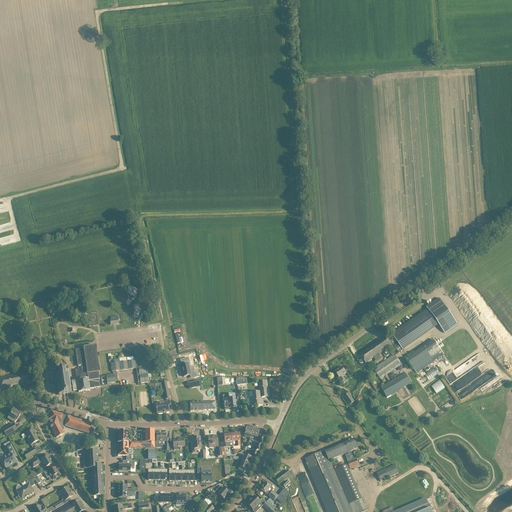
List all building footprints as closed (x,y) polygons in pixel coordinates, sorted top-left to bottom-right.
[(0,233),(12,230),(11,223),(0,225),(0,233)] [(427,307),(428,310),(439,325),(445,333),(457,324),(439,298),(435,301),(427,307)] [(386,337),(360,355),(363,359),(366,364),(372,359),(374,358),(376,361),(382,357),(379,354),(393,344),(397,351),(399,353),(403,350),(392,335),(388,338),(389,339),(388,340),(386,337)] [(417,374),(444,354),(434,339),(407,358),(417,374)] [(96,345),(83,347),(83,349),(75,350),(78,366),(82,365),(82,369),(75,370),(77,380),(72,381),(72,386),(73,391),(78,391),(78,392),(90,391),(90,389),(94,388),(100,387),(99,380),(100,379),(99,372),(100,372),(99,366),(96,350),(97,350),(96,345)] [(380,378),(401,364),(394,354),(373,369),(380,378)] [(194,362),(193,358),(193,356),(184,359),(185,364),(181,365),(182,370),(183,371),(184,376),(183,376),(184,377),(191,375),(188,363),(194,362)] [(136,368),(136,364),(135,360),(127,361),(128,370),(136,368)] [(120,371),(124,370),(128,370),(127,361),(119,363),(120,371)] [(112,372),(120,371),(119,363),(111,364),(111,367),(112,372)] [(59,369),(55,369),(56,371),(55,371),(56,375),(56,376),(57,376),(57,380),(56,380),(56,381),(57,381),(58,385),(57,385),(57,386),(58,385),(58,390),(58,395),(63,394),(67,394),(72,393),(72,392),(71,388),(70,378),(69,378),(68,374),(69,374),(68,369),(68,368),(68,366),(64,367),(63,367),(63,368),(60,368),(60,367),(59,368),(60,368),(59,369)] [(139,375),(147,374),(146,366),(138,367),(139,375)] [(346,373),(345,371),(342,367),(335,372),(342,382),(345,380),(342,376),(346,373)] [(426,374),(430,379),(441,372),(437,367),(426,374)] [(0,378),(0,381),(2,388),(31,382),(29,372),(0,378)] [(118,381),(117,376),(115,377),(114,374),(109,375),(106,375),(107,384),(115,383),(115,381),(118,381)] [(151,374),(148,375),(147,374),(139,375),(140,378),(137,378),(138,382),(140,382),(140,383),(145,383),(149,382),(148,378),(151,377),(151,374)] [(200,388),(216,388),(215,376),(207,376),(208,382),(200,382),(200,388)] [(390,383),(381,388),(387,398),(396,392),(406,386),(400,377),(390,383)] [(440,379),(431,385),(437,393),(446,387),(440,379)] [(268,388),(267,381),(258,381),(260,392),(252,393),(252,392),(249,393),(250,397),(251,397),(252,405),(258,404),(258,405),(263,405),(262,401),(261,401),(261,398),(269,397),(269,392),(268,388)] [(170,399),(167,388),(166,382),(159,383),(160,390),(163,389),(165,400),(170,399)] [(371,394),(365,385),(361,388),(367,396),(371,394)] [(350,405),(354,402),(355,401),(349,393),(348,394),(344,397),(350,405)] [(236,406),(235,394),(228,395),(229,399),(223,400),(224,410),(233,409),(233,407),(236,406)] [(155,405),(157,414),(169,412),(168,402),(155,405)] [(215,402),(190,403),(190,412),(203,411),(203,410),(216,410),(215,402)] [(15,423),(18,418),(21,414),(13,409),(11,414),(10,415),(9,415),(7,419),(15,423)] [(70,416),(67,415),(67,416),(63,415),(63,414),(52,411),(51,412),(50,412),(49,413),(48,415),(49,416),(50,416),(49,420),(51,420),(50,425),(51,428),(56,438),(61,435),(64,434),(62,431),(64,430),(63,427),(64,426),(89,434),(92,424),(70,417),(70,416)] [(6,436),(17,430),(13,424),(3,430),(6,436)] [(251,436),(253,429),(246,427),(245,434),(251,436)] [(36,434),(33,429),(28,431),(24,434),(31,445),(38,441),(35,434),(36,434)] [(257,439),(258,434),(259,431),(253,429),(251,436),(250,439),(250,440),(256,442),(255,446),(259,447),(261,440),(257,439)] [(141,441),(141,449),(145,449),(148,449),(150,449),(154,449),(154,448),(154,445),(154,442),(154,437),(154,435),(154,430),(145,431),(145,437),(141,437),(141,441)] [(115,434),(115,440),(118,440),(118,443),(118,444),(128,444),(128,448),(141,449),(141,441),(133,441),(134,432),(133,432),(128,431),(127,431),(127,432),(119,432),(118,432),(118,433),(118,434),(115,434)] [(157,437),(154,437),(154,442),(154,445),(154,448),(162,448),(162,445),(165,445),(165,451),(168,451),(168,448),(168,443),(168,438),(166,438),(166,434),(157,434),(157,437)] [(222,448),(224,448),(225,448),(230,447),(233,447),(232,434),(224,435),(225,442),(221,443),(222,448)] [(240,441),(240,439),(239,434),(232,434),(233,447),(236,447),(240,446),(240,441)] [(218,444),(217,441),(217,436),(214,436),(214,437),(208,437),(209,445),(209,448),(218,447),(218,444)] [(201,448),(200,442),(200,437),(193,438),(193,441),(191,442),(192,453),(196,453),(196,449),(201,448)] [(184,446),(184,444),(183,439),(179,439),(179,440),(173,441),(174,447),(174,450),(178,450),(178,447),(184,446)] [(358,448),(356,443),(354,439),(305,459),(307,464),(322,499),(322,500),(326,511),(363,511),(369,510),(364,498),(362,499),(362,498),(363,498),(361,494),(360,495),(347,465),(345,465),(344,463),(334,467),(335,470),(333,471),(329,460),(345,454),(346,458),(350,469),(359,466),(356,459),(354,460),(351,451),(358,448)] [(14,458),(17,456),(14,451),(12,446),(10,444),(5,447),(9,455),(5,457),(3,454),(0,455),(0,460),(2,464),(3,464),(6,468),(10,465),(11,466),(16,463),(14,458)] [(118,444),(118,456),(126,456),(126,458),(126,461),(131,461),(131,456),(128,456),(128,448),(128,444),(118,444)] [(254,455),(257,448),(254,447),(251,450),(247,449),(246,452),(254,455)] [(34,449),(24,455),(26,459),(37,453),(34,449)] [(98,465),(97,451),(83,452),(84,469),(88,469),(90,497),(93,496),(103,496),(103,490),(101,490),(101,487),(103,487),(102,474),(100,474),(100,471),(102,471),(101,465),(98,465)] [(39,461),(37,459),(30,463),(33,468),(41,463),(45,468),(53,463),(48,455),(39,461)] [(251,458),(246,456),(244,455),(242,461),(248,464),(251,458)] [(119,465),(119,472),(130,472),(130,468),(134,468),(135,461),(131,461),(126,461),(124,461),(124,465),(119,465)] [(246,470),(248,464),(242,461),(240,467),(241,468),(246,470)] [(380,481),(398,473),(395,465),(376,473),(380,481)] [(43,472),(44,473),(47,478),(50,476),(53,480),(60,475),(58,471),(59,471),(58,468),(57,469),(56,468),(48,472),(47,470),(43,472)] [(197,468),(197,476),(201,476),(201,481),(201,482),(211,482),(211,474),(206,474),(206,470),(202,470),(202,468),(197,468)] [(285,481),(292,476),(287,471),(275,480),(279,484),(284,480),(285,481)] [(20,498),(21,498),(21,499),(33,492),(31,487),(35,485),(30,477),(26,479),(27,483),(26,483),(26,484),(26,485),(22,487),(21,487),(20,486),(19,486),(16,487),(16,488),(16,489),(17,490),(16,491),(18,495),(18,496),(18,497),(19,498),(20,498)] [(237,482),(234,479),(228,486),(231,489),(237,482)] [(271,486),(270,486),(266,482),(260,490),(264,493),(269,496),(268,496),(275,501),(280,504),(283,500),(278,496),(272,492),(274,489),(270,487),(271,486)] [(223,489),(220,486),(214,493),(213,491),(210,494),(215,498),(218,495),(223,499),(228,493),(224,489),(223,489)] [(68,487),(60,492),(64,499),(62,500),(62,501),(54,506),(55,507),(53,508),(54,510),(56,509),(67,503),(65,501),(73,496),(68,487)] [(176,495),(176,503),(176,505),(180,505),(180,503),(186,503),(186,501),(189,501),(191,500),(189,496),(186,496),(186,495),(181,495),(181,494),(179,494),(179,495),(176,495)] [(160,495),(160,503),(170,503),(170,495),(160,495)] [(260,502),(257,500),(254,496),(247,504),(250,508),(253,510),(260,502)] [(205,507),(203,510),(204,511),(211,511),(214,510),(210,506),(212,503),(207,498),(203,502),(204,504),(203,505),(205,507)] [(270,499),(266,503),(274,510),(275,508),(272,505),(274,503),(270,499)] [(382,511),(431,511),(426,499),(397,511),(394,511),(392,508),(383,511),(382,511)] [(75,511),(82,511),(85,510),(80,501),(72,506),(71,507),(69,503),(52,511),(72,511),(75,511)] [(266,503),(263,506),(268,511),(271,511),(274,510),(266,503)]
